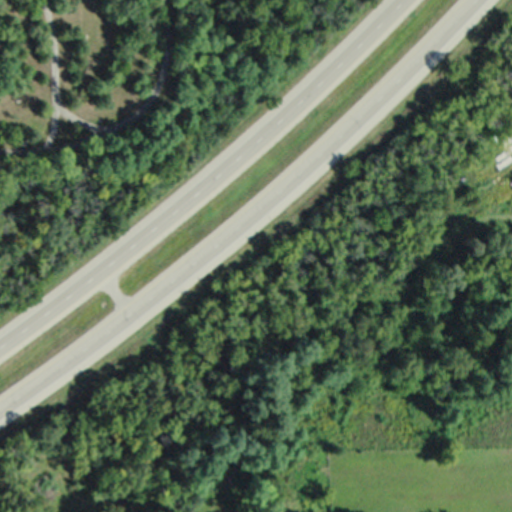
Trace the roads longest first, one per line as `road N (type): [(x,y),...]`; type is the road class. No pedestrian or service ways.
road 1 (primary): [(0,412),(217,245),(476,0)]
road 2 (primary): [(405,0),(247,157),(0,348)]
